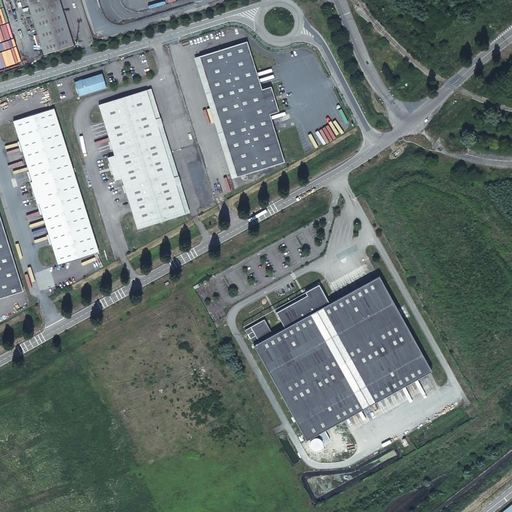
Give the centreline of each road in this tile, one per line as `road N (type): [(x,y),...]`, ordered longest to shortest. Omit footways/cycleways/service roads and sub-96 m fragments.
road 1 (unknown): [(157,39),(156,79),(90,104),(85,120),(134,286)]
road 2 (unknown): [(331,211),(317,255),(233,301),(218,282),(224,272)]
road 3 (unclassified): [(394,133),(511,35)]
road 4 (unknown): [(224,272),(331,211)]
